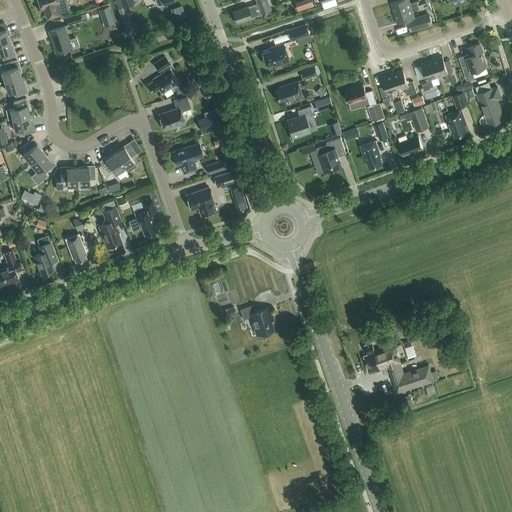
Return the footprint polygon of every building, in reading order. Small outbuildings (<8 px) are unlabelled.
[(69,9),(66,0),(38,0),(41,7),(44,6),(47,18),(59,14),(58,13),(69,9)] [(256,0),(257,2),(247,5),(232,10),(236,22),(252,17),(251,16),(271,9),(267,0),(256,0)] [(298,0),(293,2),(297,10),(312,4),(310,0),(298,0)] [(394,12),(418,4),(417,1),(410,3),(409,0),(395,0),(391,1),(394,12)] [(397,23),(408,19),(411,30),(433,23),(430,13),(415,17),(412,11),(419,8),(418,4),(394,12),(397,23)] [(80,13),(65,17),(68,25),(82,20),(80,13)] [(0,41),(9,39),(7,31),(4,22),(0,23),(0,41)] [(305,23),(287,29),(291,41),(309,35),(305,23)] [(56,53),(71,48),(64,25),(48,30),(56,53)] [(113,40),(114,32),(106,31),(105,38),(113,40)] [(12,47),(9,39),(0,41),(0,53),(1,53),(3,59),(15,55),(12,47)] [(275,65),(289,60),(283,43),(269,47),(270,49),(262,52),(266,65),(275,62),(275,65)] [(479,43),(468,47),(470,53),(459,57),(466,80),(474,77),(472,71),(486,66),(481,52),(482,52),(479,43)] [(165,56),(154,63),(159,71),(171,64),(165,56)] [(442,56),(432,59),(437,76),(444,74),(446,81),(450,80),(451,83),(457,81),(452,67),(447,69),(442,56)] [(1,71),(4,81),(21,76),(19,68),(16,59),(4,63),(6,69),(1,71)] [(431,78),(437,76),(432,59),(421,63),(426,76),(420,78),(424,90),(430,88),(429,87),(433,85),(431,78)] [(318,65),(300,70),(303,79),(317,74),(317,73),(320,72),(318,65)] [(162,93),(179,82),(169,67),(153,79),(154,80),(147,84),(152,92),(159,88),(162,93)] [(403,69),(392,72),(398,90),(404,88),(406,94),(410,93),(411,94),(417,92),(413,81),(407,82),(403,69)] [(398,90),(392,72),(382,76),(386,89),(380,91),(385,106),(391,104),(390,100),(394,99),(392,92),(398,90)] [(21,76),(4,81),(8,92),(13,90),(15,96),(27,92),(24,84),(21,76)] [(473,87),(471,80),(463,83),(465,89),(473,87)] [(283,100),(283,102),(302,96),(297,81),(278,87),(279,89),(275,90),(279,101),(283,100)] [(363,84),(345,90),(349,103),(367,97),(370,105),(377,103),(372,89),(366,92),(363,84)] [(462,84),(456,86),(458,92),(464,90),(462,84)] [(208,86),(202,88),(209,107),(215,105),(208,86)] [(489,124),(503,118),(498,106),(499,106),(497,99),(501,98),(497,86),(492,88),(492,87),(477,93),(481,105),(482,105),(489,124)] [(472,89),(466,91),(468,97),(475,95),(472,89)] [(452,95),(457,108),(469,103),(464,91),(452,95)] [(176,108),(159,113),(164,129),(184,122),(181,114),(183,110),(191,108),(186,95),(173,99),(176,108)] [(422,95),(412,98),(415,106),(425,103),(422,95)] [(15,107),(10,108),(5,109),(8,119),(12,118),(12,119),(29,115),(27,106),(28,106),(26,97),(13,101),(15,107)] [(398,113),(405,111),(401,100),(394,102),(398,113)] [(370,105),(368,106),(373,121),(385,117),(380,102),(377,103),(370,105)] [(305,117),(313,114),(310,106),(297,110),(299,115),(286,120),(289,130),(288,130),(291,139),(300,136),(300,135),(310,132),(305,117)] [(417,131),(429,127),(421,107),(410,112),(417,131)] [(455,136),(467,132),(462,118),(464,117),(461,109),(445,115),(451,131),(453,131),(455,136)] [(29,115),(12,119),(15,129),(20,128),(21,134),(34,131),(32,123),(31,123),(29,115)] [(374,124),(380,139),(388,136),(383,121),(374,124)] [(442,128),(435,131),(437,137),(444,134),(442,128)] [(0,137),(2,144),(9,142),(6,135),(0,137)] [(399,143),(403,155),(423,148),(418,136),(408,139),(407,135),(399,138),(401,142),(399,143)] [(23,154),(30,162),(44,151),(38,144),(33,137),(23,146),(27,151),(23,154)] [(215,147),(225,144),(223,137),(213,141),(215,147)] [(346,153),(340,137),(326,142),(327,144),(315,148),(317,154),(312,156),(318,173),(341,165),(338,156),(346,153)] [(379,151),(375,139),(360,145),(366,161),(369,167),(382,162),(378,151),(379,151)] [(124,167),(125,167),(127,171),(136,165),(131,157),(137,153),(130,142),(122,147),(122,148),(115,152),(124,167)] [(198,142),(171,151),(176,165),(180,163),(183,173),(196,168),(193,159),(203,155),(198,142)] [(30,162),(37,170),(30,176),(37,183),(47,175),(45,172),(55,164),(49,157),(49,158),(44,151),(30,162)] [(115,173),(124,167),(115,152),(107,157),(107,156),(100,161),(107,172),(112,169),(115,173)] [(223,159),(205,165),(208,173),(226,168),(223,159)] [(77,167),(78,184),(89,184),(89,179),(95,179),(94,166),(86,166),(77,167)] [(56,177),(56,180),(56,189),(68,188),(67,185),(78,184),(77,167),(69,167),(60,167),(60,177),(56,177)] [(233,169),(213,176),(217,186),(236,179),(233,169)] [(213,202),(214,201),(208,186),(186,194),(191,209),(198,207),(201,215),(216,210),(213,202)] [(99,189),(101,195),(108,193),(105,187),(99,189)] [(118,205),(127,202),(123,193),(115,197),(118,205)] [(40,198),(32,194),(27,204),(36,208),(40,198)] [(150,212),(156,210),(152,198),(142,202),(144,207),(134,211),(137,218),(130,221),(134,232),(142,229),(144,234),(156,230),(152,222),(154,221),(150,212)] [(244,199),(237,201),(240,210),(247,208),(244,199)] [(99,225),(104,240),(104,243),(105,246),(108,247),(111,247),(113,246),(115,243),(121,241),(114,223),(121,220),(115,206),(102,211),(105,219),(104,220),(103,224),(99,225)] [(73,219),(77,230),(86,227),(82,216),(73,219)] [(38,219),(35,226),(44,229),(46,222),(38,219)] [(78,233),(65,238),(73,258),(74,257),(75,261),(86,257),(84,253),(86,253),(78,233)] [(51,262),(57,259),(50,241),(49,241),(47,235),(36,239),(41,252),(34,255),(41,274),(54,269),(51,262)] [(9,247),(17,244),(15,238),(7,241),(9,247)] [(16,271),(23,268),(19,257),(15,258),(12,249),(4,252),(7,262),(6,262),(7,266),(0,268),(0,285),(7,283),(7,284),(19,280),(16,271)] [(209,283),(211,293),(220,292),(218,284),(214,285),(213,282),(209,283)] [(253,304),(240,309),(243,319),(250,316),(257,334),(273,329),(268,315),(271,314),(268,306),(255,311),(253,304)] [(234,306),(226,309),(229,316),(236,314),(234,306)] [(407,333),(408,338),(418,335),(417,330),(407,333)] [(409,358),(417,355),(412,339),(404,341),(409,358)] [(397,391),(433,380),(428,364),(403,372),(394,343),(374,349),(372,342),(365,345),(367,353),(364,354),(369,371),(376,368),(377,370),(389,366),(397,391)] [(410,394),(402,396),(405,403),(412,401),(410,394)]
